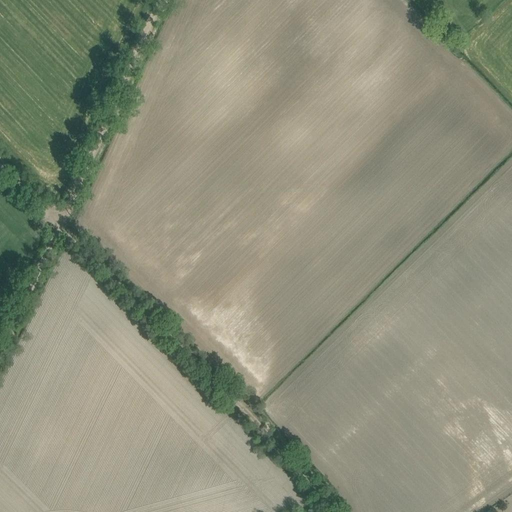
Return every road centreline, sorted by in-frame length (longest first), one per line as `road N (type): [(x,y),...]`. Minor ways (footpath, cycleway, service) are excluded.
road 1 (track): [(61,222),(330,511)]
road 2 (track): [(160,0),(61,222)]
road 3 (track): [(61,222),(0,351)]
